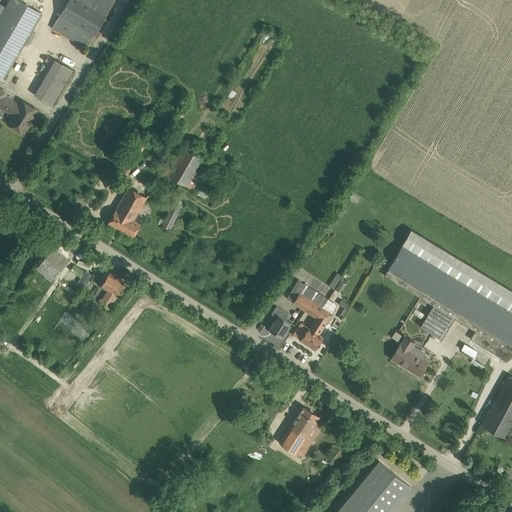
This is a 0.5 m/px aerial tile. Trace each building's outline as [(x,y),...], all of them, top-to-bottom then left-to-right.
[(18,0),(10,0),(0,17),(0,74),(4,77),(41,13),(18,0)] [(106,16),(79,0),(68,0),(56,19),(91,40),(106,16)] [(114,1),(113,0),(79,0),(106,16),(114,1)] [(91,40),(56,19),(52,28),(86,48),(91,40)] [(55,59),(35,94),(52,104),(73,70),(55,59)] [(21,100),(18,105),(10,100),(11,98),(5,95),(4,91),(0,88),(0,106),(12,114),(7,123),(24,133),(37,110),(21,100)] [(147,120),(144,125),(151,129),(154,125),(147,120)] [(180,144),(164,173),(193,190),(202,174),(195,170),(202,157),(180,144)] [(217,191),(220,193),(225,186),(222,184),(217,191)] [(146,197),(129,186),(108,223),(132,237),(140,223),(134,219),(146,197)] [(357,202),(360,197),(352,192),(349,198),(357,202)] [(169,210),(166,217),(162,225),(170,229),(177,215),(169,210)] [(511,289),(412,229),(403,245),(384,276),(433,305),(420,327),(441,340),(454,319),(474,331),(469,339),(507,361),(511,353),(511,289)] [(68,259),(53,247),(36,267),(51,279),(68,259)] [(84,271),(82,275),(77,282),(85,287),(92,276),(84,271)] [(109,272),(101,285),(105,288),(97,301),(110,308),(118,294),(119,295),(126,282),(109,272)] [(339,280),(334,277),(328,286),(333,289),(339,280)] [(342,278),(341,281),(340,280),(335,288),(341,292),(347,281),(342,278)] [(305,309),(311,299),(299,291),(292,301),(305,309)] [(301,322),(298,326),(293,334),(315,349),(324,336),(319,333),(332,312),(323,306),(328,298),(319,292),(313,300),(311,299),(305,309),(316,316),(309,327),(301,322)] [(272,313),(277,316),(269,329),(281,336),(290,322),(285,319),(288,313),(277,306),(272,313)] [(414,343),(404,337),(391,358),(419,375),(429,360),(423,356),(425,352),(413,344),(414,343)] [(475,356),(478,349),(466,342),(462,349),(475,356)] [(511,376),(509,375),(496,398),(482,424),(504,436),(511,421),(511,376)] [(304,406),(280,442),(302,457),(323,426),(316,421),(319,416),(304,406)] [(271,441),(265,437),(261,443),(267,447),(271,441)] [(379,460),(336,511),(387,511),(410,485),(379,460)]
